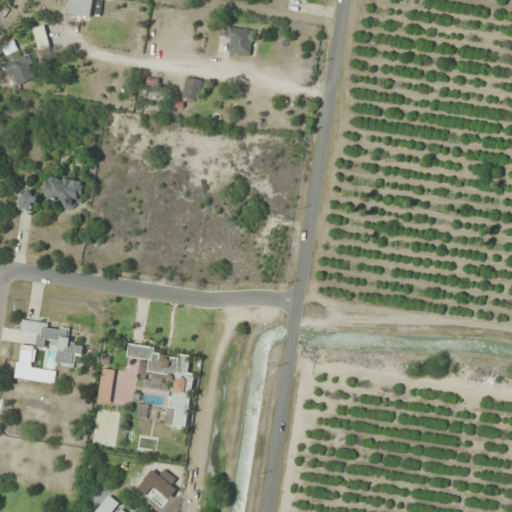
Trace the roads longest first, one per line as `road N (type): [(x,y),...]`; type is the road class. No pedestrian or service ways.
road 1 (tertiary): [(269,511),(350,0)]
road 2 (residential): [(300,318),(6,275)]
